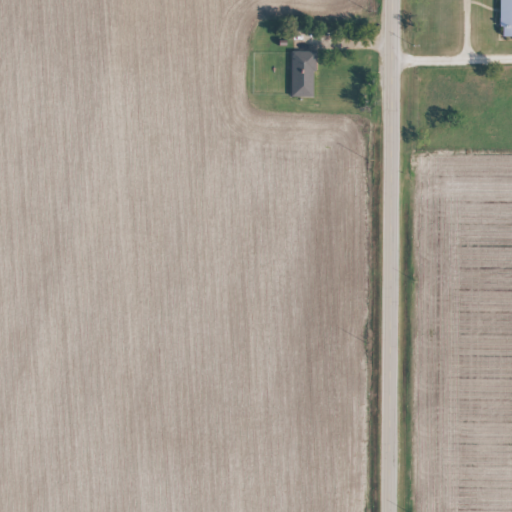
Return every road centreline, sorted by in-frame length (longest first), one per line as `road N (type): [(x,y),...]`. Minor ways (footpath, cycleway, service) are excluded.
road 1 (secondary): [(391,282),(393,0)]
road 2 (secondary): [(389,511),(391,282)]
